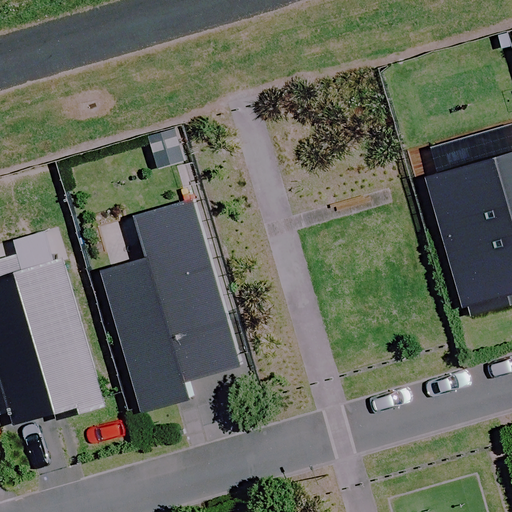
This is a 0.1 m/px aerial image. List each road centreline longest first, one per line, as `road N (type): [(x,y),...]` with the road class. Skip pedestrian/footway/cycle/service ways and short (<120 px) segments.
road 1 (residential): [(60,511),(511,382)]
road 2 (unclassified): [(0,61),(206,0)]
